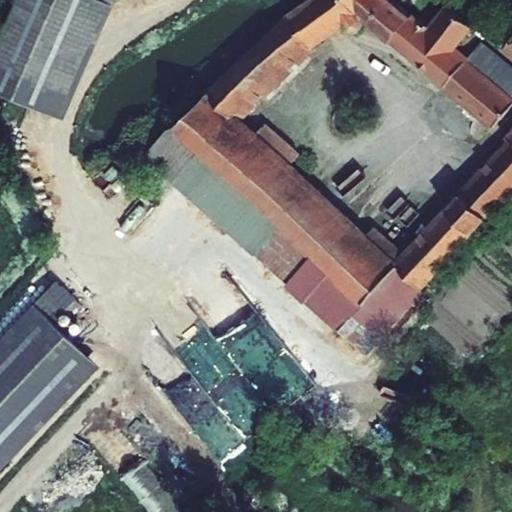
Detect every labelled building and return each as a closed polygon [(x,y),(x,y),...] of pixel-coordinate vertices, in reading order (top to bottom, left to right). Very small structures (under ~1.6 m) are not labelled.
[(14,0),(0,33),(0,90),(62,118),(111,3),(114,0),(14,0)] [(343,25),(322,0),(308,0),(302,5),(329,37),(343,25)] [(322,0),(343,25),(349,32),(366,18),(495,121),(511,100),(511,91),(457,47),(473,25),(449,4),(436,18),(429,11),(422,18),(400,0),(322,0)] [(302,5),(170,122),(161,122),(162,135),(176,135),(259,209),(294,170),(289,166),(296,159),(257,124),(250,130),(234,114),(310,45),(315,49),(329,37),(302,5)] [(511,29),(494,17),(484,31),(511,49),(511,29)] [(367,224),(361,232),(311,186),(275,224),(280,228),(359,299),(394,261),(422,287),(511,188),(511,126),(504,135),(508,138),(401,255),(367,224)] [(162,135),(161,132),(140,155),(254,257),(280,228),(275,224),(259,209),(176,135),(162,135)] [(311,186),(294,170),(259,209),(275,224),(311,186)] [(359,299),(280,228),(254,257),(336,329),(359,299)] [(422,287),(394,261),(359,299),(387,325),(391,320),(422,287)] [(71,301),(51,282),(0,337),(0,470),(97,365),(51,323),(71,301)] [(387,325),(359,299),(336,329),(362,352),(387,325)] [(305,365),(268,387),(279,406),(316,384),(305,365)]
